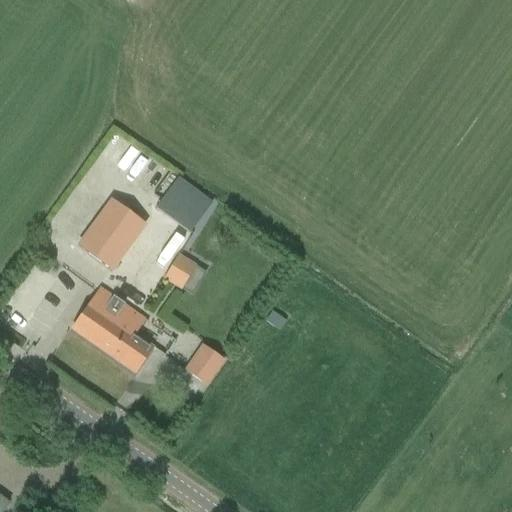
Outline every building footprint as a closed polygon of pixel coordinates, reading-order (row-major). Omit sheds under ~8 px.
[(156,210),(189,235),(212,204),(179,179),(156,210)] [(111,202),(78,248),(110,272),(143,226),(111,202)] [(188,262),(193,246),(181,242),(166,283),(187,291),(196,265),(188,262)] [(152,349),(134,337),(145,322),(100,291),(83,316),(71,332),(134,376),(152,349)] [(271,313),(265,323),(273,328),(280,319),(271,313)] [(185,373),(205,387),(222,362),(202,348),(185,373)] [(0,511),(19,511),(0,498),(0,511)]
